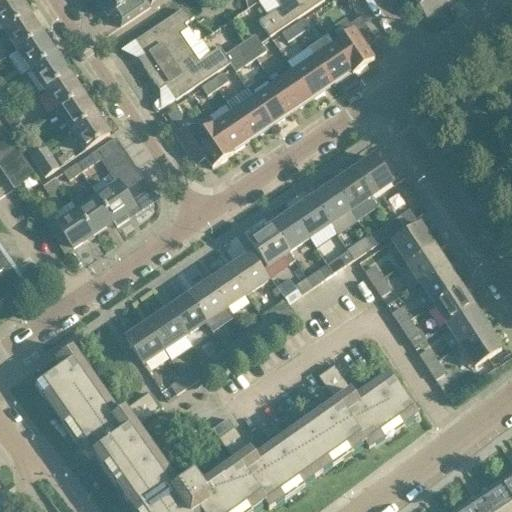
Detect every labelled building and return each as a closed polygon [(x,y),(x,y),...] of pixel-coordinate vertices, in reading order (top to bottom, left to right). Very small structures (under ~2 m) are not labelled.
[(10,0),(0,7),(0,25),(4,32),(29,16),(32,13),(24,0),(20,3),(18,0),(10,0)] [(150,9),(144,0),(95,0),(108,18),(112,15),(121,29),(150,9)] [(259,23),(270,39),(325,2),(323,0),(273,0),(280,9),(259,23)] [(427,21),(447,7),(441,0),(403,0),(414,16),(421,12),(427,21)] [(194,20),(182,12),(136,43),(145,57),(139,61),(149,77),(190,50),(181,36),(188,31),(185,26),(194,20)] [(42,36),(29,16),(4,32),(18,52),(42,36)] [(353,33),(333,46),(354,76),(374,62),(364,47),(374,40),(361,19),(349,27),(353,33)] [(303,22),(293,28),(299,37),(309,30),(303,22)] [(293,28),(282,35),(288,44),(299,37),(293,28)] [(18,52),(31,71),(55,55),(42,36),(18,52)] [(245,44),(250,52),(261,45),(256,37),(245,44)] [(240,59),(250,52),(245,44),(234,51),(240,59)] [(261,45),(250,52),(256,61),(267,54),(261,45)] [(333,47),(314,60),(332,87),(340,81),(341,83),(352,75),(353,76),(354,76),(333,46),(333,47)] [(199,63),(190,50),(149,77),(160,93),(166,88),(176,102),(231,66),(220,50),(199,63)] [(308,51),(287,64),(294,74),(313,102),(325,94),(324,92),(332,87),(314,60),(308,51)] [(240,59),(246,68),(256,61),(250,52),(240,59)] [(69,76),(55,55),(31,71),(45,92),(69,76)] [(294,74),(274,87),(292,114),(300,108),(301,110),(313,102),(294,74)] [(45,92),(58,112),(82,96),(69,76),(45,92)] [(223,76),(213,83),(219,91),(229,84),(223,76)] [(267,77),(247,91),(254,101),(273,129),(285,121),(284,119),(292,114),(274,87),(267,77)] [(203,90),(209,98),(219,91),(213,83),(203,90)] [(58,112),(72,132),(96,116),(82,96),(58,112)] [(261,137),(273,129),(254,101),(234,114),(251,141),(259,135),(261,137)] [(0,104),(0,111),(5,119),(9,117),(9,115),(12,113),(4,102),(0,104)] [(13,131),(20,126),(12,113),(9,115),(9,117),(5,119),(13,131)] [(213,126),(213,127),(233,157),(234,157),(233,156),(245,148),(243,146),(251,141),(234,114),(214,127),(213,126)] [(110,136),(96,116),(72,132),(85,153),(110,136)] [(0,168),(15,191),(36,176),(0,123),(0,168)] [(192,126),(175,137),(196,168),(206,161),(213,171),(233,157),(213,127),(202,134),(197,127),(192,126)] [(95,153),(102,163),(102,164),(123,150),(116,139),(95,153)] [(25,147),(33,159),(37,157),(36,156),(39,153),(32,142),(25,147)] [(37,157),(33,159),(46,179),(60,170),(46,150),(40,154),(39,153),(36,156),(37,157)] [(130,160),(123,150),(102,164),(109,174),(130,160)] [(95,153),(87,159),(93,168),(102,163),(95,153)] [(93,168),(87,159),(76,166),(80,171),(78,173),(81,177),(93,168)] [(353,173),(371,199),(392,185),(374,159),(353,173)] [(111,178),(116,184),(137,170),(130,160),(109,174),(111,178)] [(70,184),(81,177),(78,173),(80,171),(76,166),(63,175),(70,184)] [(143,180),(137,170),(116,184),(117,186),(118,186),(123,193),(143,180)] [(353,173),(333,187),(351,213),(371,199),(353,173)] [(55,180),(44,188),(50,198),(62,190),(55,180)] [(151,191),(143,180),(123,193),(131,204),(151,191)] [(126,216),(135,210),(131,204),(123,193),(118,186),(117,186),(98,199),(114,223),(113,224),(117,229),(129,221),(126,216)] [(333,187),(312,200),(330,227),(351,213),(333,187)] [(98,199),(78,213),(94,237),(113,224),(114,223),(98,199)] [(330,227),(312,200),(292,214),(309,241),(330,227)] [(72,204),(51,218),(73,251),(94,237),(78,213),(72,204)] [(389,226),(395,235),(416,221),(410,212),(389,226)] [(292,214),(271,228),(289,254),(309,241),(292,214)] [(395,235),(389,226),(376,234),(383,243),(395,235)] [(399,252),(407,265),(433,248),(419,226),(403,237),(386,248),(392,257),(399,252)] [(289,254),(271,228),(250,242),(268,269),(283,258),(289,267),(295,263),(289,254)] [(359,244),(347,252),(348,253),(354,263),(367,255),(359,244)] [(447,268),(433,248),(407,265),(421,285),(447,268)] [(339,260),(337,261),(343,271),(354,263),(348,253),(339,260)] [(250,257),(229,271),(247,297),(268,283),(261,273),(250,257)] [(0,258),(0,308),(24,293),(24,292),(17,283),(0,258)] [(319,273),(307,281),(313,290),(333,277),(322,261),(314,266),(319,273)] [(373,287),(383,281),(375,268),(365,274),(373,287)] [(421,285),(434,306),(460,289),(447,268),(421,285)] [(226,311),(247,297),(229,271),(209,285),(226,311)] [(277,289),(286,302),(289,307),(301,299),(300,298),(313,290),(307,281),(294,289),(289,281),(277,289)] [(391,293),(383,281),(373,287),(382,299),(391,293)] [(206,325),(226,311),(209,285),(188,299),(206,325)] [(448,327),(474,310),(460,289),(434,306),(448,327)] [(188,299),(168,312),(185,339),(206,325),(188,299)] [(296,317),(289,307),(286,302),(276,308),(286,324),(296,317)] [(392,316),(401,328),(410,322),(402,310),(392,316)] [(448,327),(461,348),(488,331),(474,310),(448,327)] [(185,339),(168,312),(147,326),(165,352),(185,339)] [(418,335),(410,322),(401,328),(409,341),(418,335)] [(253,333),(259,342),(271,334),(265,324),(253,333)] [(143,367),(165,352),(147,326),(126,340),(143,367)] [(501,352),(488,331),(461,348),(475,369),(501,352)] [(245,338),(224,352),(230,361),(251,347),(245,338)] [(420,357),(428,370),(437,364),(429,351),(420,357)] [(218,369),(230,361),(224,352),(212,360),(218,369)] [(44,397),(88,461),(94,457),(133,511),(256,511),(265,506),(269,511),(365,444),(369,450),(419,416),(394,380),(345,414),(341,408),(245,475),(241,469),(207,494),(195,477),(178,489),(173,492),(129,430),(123,434),(67,354),(56,361),(62,370),(43,383),(50,393),(44,397)] [(445,376),(437,364),(428,370),(436,382),(445,376)] [(334,368),(331,370),(319,379),(333,400),(349,389),(334,368)] [(183,380),(189,389),(201,381),(195,372),(183,380)] [(177,397),(189,389),(183,380),(171,388),(177,397)] [(160,411),(149,395),(128,410),(139,426),(160,411)] [(219,440),(234,430),(228,421),(212,432),(219,440)] [(249,450),(234,430),(219,440),(233,461),(249,450)] [(511,501),(511,475),(500,484),(511,501)] [(511,511),(511,501),(500,484),(479,498),(488,511),(511,511)] [(457,511),(488,511),(479,498),(457,511)]
